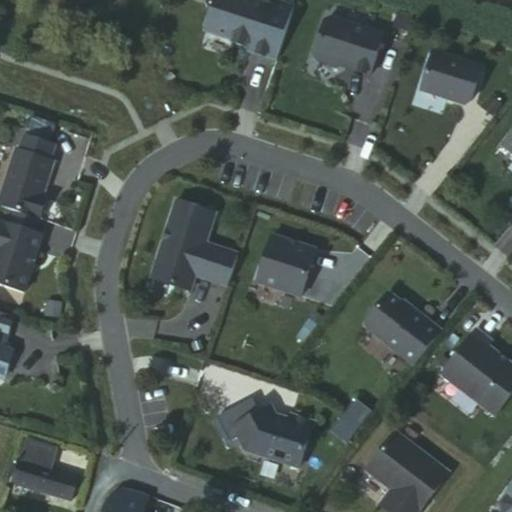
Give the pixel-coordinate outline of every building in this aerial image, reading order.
[(275,60),(292,6),(273,0),(271,0),(270,5),(254,0),(208,0),(208,4),(211,10),(205,24),(209,32),(231,39),(230,41),(245,46),(244,49),(275,60)] [(382,35),(331,19),(324,22),(314,55),(317,61),(336,68),(337,62),(346,65),(345,68),(369,76),(382,35)] [(470,102),(481,68),(432,52),(420,90),(463,105),(470,102)] [(14,150),(0,193),(0,207),(15,212),(39,219),(45,198),(41,197),(48,176),(47,175),(51,161),(49,160),(53,146),(23,136),(18,151),(14,150)] [(217,206),(179,193),(153,270),(191,283),(198,264),(204,267),(203,270),(229,279),(240,247),(213,239),(212,243),(205,240),(217,206)] [(39,219),(15,212),(10,226),(35,233),(39,220),(39,219)] [(0,284),(24,292),(42,236),(35,233),(10,226),(0,222),(0,284)] [(318,243),(274,228),(259,274),(302,288),(318,243)] [(302,296),(329,305),(340,274),(313,265),(302,296)] [(414,366),(440,332),(413,311),(411,313),(388,294),(366,322),(367,328),(414,366)] [(0,311),(0,364),(5,366),(11,349),(1,346),(11,315),(0,311)] [(491,343),(476,331),(441,375),(493,417),(511,393),(511,367),(487,348),(491,343)] [(345,413),(360,425),(370,414),(354,401),(345,413)] [(245,450),(298,469),(314,424),(291,416),(289,421),(276,416),(270,408),(232,427),(245,450)] [(345,445),(354,433),(339,421),(329,433),(345,445)] [(388,511),(418,511),(449,473),(395,432),(366,470),(391,489),(379,505),(388,511)] [(41,443),(23,438),(9,486),(64,502),(72,476),(34,465),(41,443)] [(511,511),(511,489),(501,504),(502,511),(511,511)] [(130,511),(107,503),(104,503),(101,511),(130,511)]
